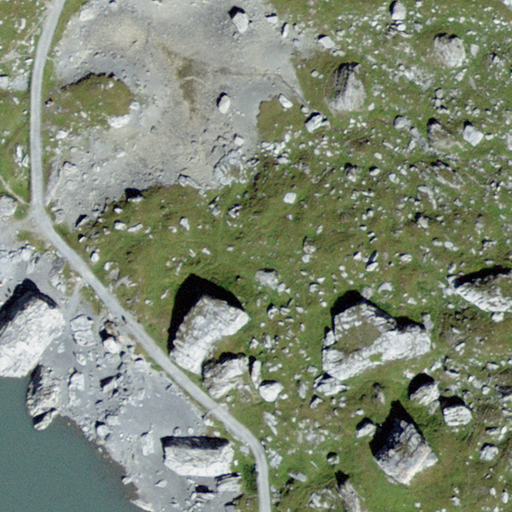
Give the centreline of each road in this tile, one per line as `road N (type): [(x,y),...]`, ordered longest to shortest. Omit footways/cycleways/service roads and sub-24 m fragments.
road 1 (track): [(37,221),(120,320),(253,452),(263,511)]
road 2 (track): [(63,0),(36,73),(37,221)]
